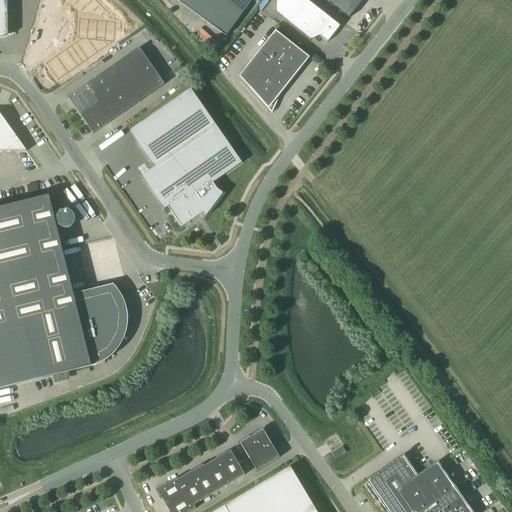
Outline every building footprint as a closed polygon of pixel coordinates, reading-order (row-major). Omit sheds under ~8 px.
[(46,63),(44,64),(56,82),(113,43),(115,22),(98,20),(107,12),(95,0),(64,0),(65,1),(65,0),(72,7),(71,7),(72,7),(73,7),(77,11),(77,12),(78,13),(79,13),(84,19),(79,19),(77,40),(80,40),(75,43),(66,50),(65,49),(65,50),(56,57),(56,56),(55,57),(46,63)] [(174,0),(225,37),(252,0),(174,0)] [(339,27),(305,0),(276,0),(276,2),(275,14),(310,41),(306,37),(311,30),(327,43),(339,27)] [(325,0),(347,17),(360,0),(325,0)] [(308,59),(275,32),(239,77),(271,114),(280,94),(308,59)] [(151,66),(139,48),(130,55),(142,73),(151,66)] [(134,79),(142,73),(130,55),(121,60),(134,79)] [(113,66),(126,84),(134,79),(121,60),(113,66)] [(117,90),(126,84),(113,66),(105,72),(117,90)] [(164,84),(151,66),(142,73),(155,91),(164,84)] [(109,96),(117,90),(105,72),(96,78),(109,96)] [(146,97),(155,91),(142,73),(134,79),(146,97)] [(100,102),(109,96),(96,78),(88,84),(100,102)] [(138,102),(146,97),(134,79),(126,84),(138,102)] [(81,116),(100,102),(88,84),(68,98),(81,116)] [(130,108),(138,102),(126,84),(117,90),(130,108)] [(190,89),(129,132),(154,168),(140,177),(163,210),(167,208),(181,228),(202,213),(205,217),(222,194),(217,190),(212,183),(241,163),(190,89)] [(121,114),(130,108),(117,90),(109,96),(121,114)] [(113,120),(121,114),(109,96),(100,102),(113,120)] [(93,134),(113,120),(100,102),(81,116),(93,134)] [(0,119),(0,152),(26,152),(3,120),(0,119)] [(122,177),(129,171),(125,167),(118,173),(122,177)] [(74,201),(79,198),(72,187),(68,189),(74,201)] [(39,199),(0,208),(0,389),(52,377),(64,374),(67,373),(90,367),(92,367),(93,366),(95,366),(96,365),(103,362),(110,357),(116,351),(121,345),(123,340),(124,337),(126,329),(128,321),(127,321),(127,313),(125,305),(123,299),(123,298),(118,291),(113,284),(112,285),(73,295),(64,259),(52,212),(61,209),(58,197),(48,199),(48,196),(39,199)] [(279,458),(262,430),(239,444),(256,472),(279,458)] [(342,447),(331,454),(335,460),(346,453),(342,447)] [(224,455),(216,459),(230,484),(244,476),(230,451),(224,455)] [(470,511),(436,462),(417,476),(402,456),(365,481),(386,511),(470,511)] [(210,464),(204,467),(203,467),(217,491),(230,484),(216,459),(210,463),(210,464)] [(197,468),(189,473),(205,499),(217,491),(203,467),(204,467),(203,465),(197,469),(197,468)] [(315,511),(289,468),(214,511),(315,511)] [(183,477),(178,480),(177,480),(185,494),(193,506),(205,499),(189,473),(183,477)] [(165,506),(185,494),(177,480),(178,480),(177,478),(160,488),(156,491),(160,497),(165,506)] [(193,506),(185,494),(165,506),(168,511),(190,511),(195,509),(193,506)] [(79,511),(106,511),(102,502),(79,511)]
